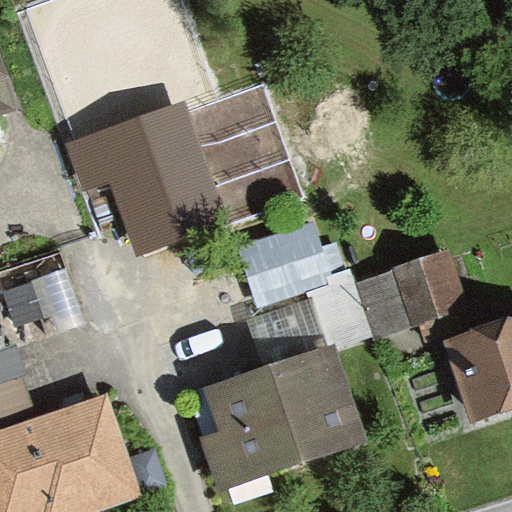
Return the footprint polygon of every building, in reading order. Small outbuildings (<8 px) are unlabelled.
[(0,117),(21,110),(0,55),(0,117)] [(110,181),(140,258),(229,223),(180,100),(67,144),(86,190),(110,181)] [(314,221),(239,248),(260,307),(304,291),(327,283),(325,276),(347,268),(337,241),(323,246),(314,221)] [(372,338),(466,306),(447,249),(352,282),(372,338)] [(246,320),(264,371),(333,347),(335,351),(372,338),(352,282),(347,268),(325,276),(327,283),(304,291),(307,298),(246,320)] [(65,272),(4,293),(16,329),(54,316),(60,333),(83,325),(65,272)] [(468,422),(511,408),(511,320),(442,343),(468,422)] [(6,347),(0,349),(0,384),(23,376),(26,375),(15,344),(6,347)] [(221,491),(366,441),(335,351),(333,347),(264,371),(206,391),(220,431),(202,438),(221,491)] [(0,511),(93,511),(142,495),(104,390),(36,414),(23,376),(0,384),(0,511)]
